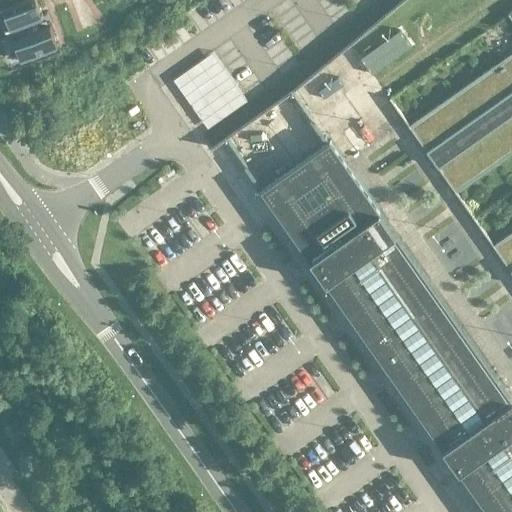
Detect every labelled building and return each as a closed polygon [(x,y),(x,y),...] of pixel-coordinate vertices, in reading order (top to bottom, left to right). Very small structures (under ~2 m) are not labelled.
[(37,0),(22,0),(0,8),(0,10),(4,9),(10,26),(5,28),(6,30),(43,16),(37,0)] [(83,0),(74,0),(72,1),(75,10),(86,3),(83,0)] [(86,3),(75,10),(78,17),(90,8),(86,3)] [(90,8),(78,17),(80,23),(87,18),(93,14),(90,8)] [(511,10),(509,13),(511,18),(511,51),(497,63),(409,124),(456,192),(511,152),(511,10)] [(93,14),(87,18),(94,28),(101,25),(93,14)] [(87,18),(80,23),(83,31),(94,28),(87,18)] [(50,24),(13,38),(18,50),(22,48),(25,58),(58,46),(50,24)] [(401,30),(361,59),(372,75),(412,46),(401,30)] [(155,44),(162,54),(172,47),(165,37),(155,44)] [(150,63),(162,54),(155,44),(143,53),(150,63)] [(331,139),(260,189),(487,511),(511,511),(511,395),(348,163),(331,139)] [(511,230),(493,244),(511,270),(511,230)]
